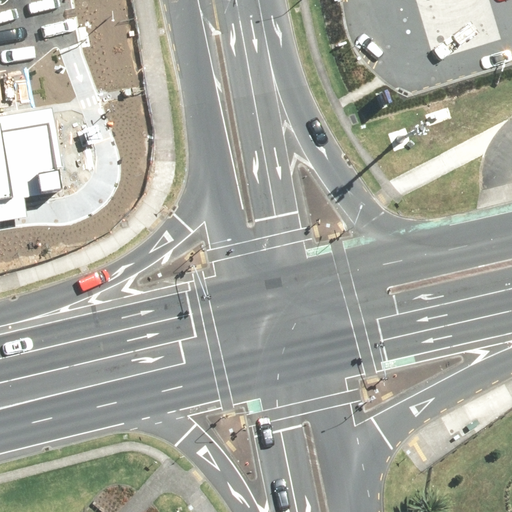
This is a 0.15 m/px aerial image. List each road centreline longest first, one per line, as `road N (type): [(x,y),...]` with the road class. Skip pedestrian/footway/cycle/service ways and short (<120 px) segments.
road 1 (secondary): [(242,0),(317,138),(367,210),(399,232),(503,239)]
road 2 (tertiary): [(241,0),(293,287)]
road 3 (secondary): [(0,315),(107,280),(170,236),(217,178)]
road 4 (unknown): [(356,0),(378,52),(419,75),(447,75),(497,53),(505,32),(501,0)]
road 5 (secondary): [(254,511),(188,433),(69,379)]
road 6 (secondary): [(511,347),(392,415),(359,454),(344,496)]
road 7 (secondary): [(293,287),(503,239)]
road 8 (secondary): [(511,309),(308,349)]
road 9 (secondary): [(248,335),(69,379)]
road 10 (tertiary): [(217,178),(185,0)]
road 11 (tertiary): [(283,511),(248,335)]
road 12 (tertiary): [(248,335),(217,178)]
road 13 (tertiary): [(308,349),(344,496)]
